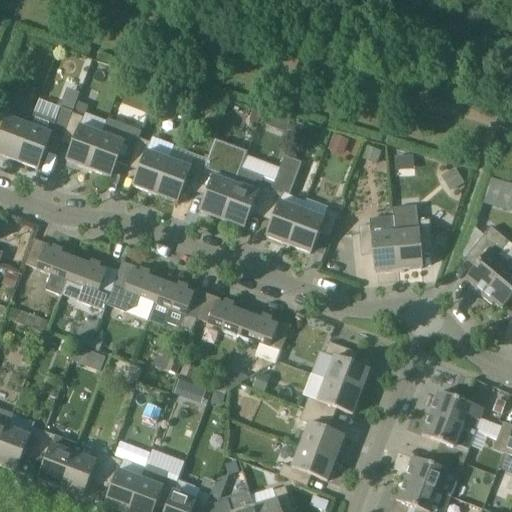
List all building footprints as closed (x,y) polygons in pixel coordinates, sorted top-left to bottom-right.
[(160,84),(146,80),(143,90),(156,95),(160,84)] [(161,103),(177,108),(183,93),(167,87),(161,103)] [(60,109),(62,109),(73,114),(77,104),(63,99),(60,109)] [(73,114),(85,118),(86,115),(89,107),(78,102),(77,104),(73,114)] [(30,127),(8,119),(12,109),(0,105),(0,131),(2,133),(0,139),(0,155),(17,162),(30,127)] [(64,137),(73,114),(62,109),(56,124),(53,133),(64,137)] [(261,125),(270,128),(274,116),(265,113),(261,125)] [(103,136),(81,127),(85,118),(73,114),(64,137),(75,141),(68,162),(90,171),(103,136)] [(35,116),(30,127),(17,162),(39,170),(53,133),(56,124),(35,116)] [(309,142),(313,128),(299,124),(296,138),(309,142)] [(125,144),(103,136),(90,171),(112,179),(120,158),(131,163),(140,139),(128,134),(125,144)] [(335,134),(330,149),(345,155),(350,140),(335,134)] [(151,143),(140,139),(131,163),(142,167),(134,188),(156,196),(170,161),(148,152),(151,143)] [(364,159),(377,164),(381,152),(368,148),(364,159)] [(286,155),(276,182),(273,189),(264,213),(275,217),(267,238),(289,246),(303,211),(281,203),(285,194),(291,196),(304,162),(286,155)] [(192,169),(170,161),(156,196),(178,204),(186,183),(198,188),(206,164),(195,160),(192,169)] [(223,221),(236,186),(215,177),(218,168),(206,164),(198,188),(209,192),(201,213),(223,221)] [(456,169),(445,175),(442,177),(450,191),(453,189),(464,183),(456,169)] [(242,170),(236,186),(223,221),(245,229),(253,209),(264,213),(273,189),(276,182),(242,170)] [(491,179),(483,205),(499,209),(507,184),(491,179)] [(325,219),(303,211),(289,246),(311,255),(319,234),(331,238),(340,214),(328,210),(325,219)] [(374,251),(376,273),(399,271),(396,233),(394,215),(369,218),(370,226),(359,227),(362,252),(374,251)] [(419,231),(396,233),(399,271),(423,269),(421,246),(433,245),(431,220),(418,221),(419,231)] [(511,244),(491,228),(485,235),(473,225),(462,255),(476,267),(466,279),(474,286),(472,288),(482,297),(511,261),(511,244)] [(26,265),(37,270),(52,275),(45,293),(61,300),(67,284),(76,260),(62,255),(63,251),(54,247),(53,251),(46,249),(47,245),(36,240),(26,265)] [(91,266),(76,260),(67,284),(84,290),(79,303),(105,312),(109,302),(114,288),(120,272),(109,268),(107,272),(100,269),(102,265),(92,262),(91,266)] [(511,261),(482,297),(492,305),(494,302),(503,309),(511,297),(511,261)] [(140,274),(133,271),(135,267),(123,263),(120,272),(114,288),(109,302),(117,306),(116,310),(125,313),(135,308),(138,301),(155,307),(164,283),(149,277),(151,273),(142,270),(140,274)] [(9,275),(5,286),(14,289),(18,278),(9,275)] [(178,288),(164,283),(155,307),(171,313),(167,324),(193,333),(198,320),(207,295),(196,291),(195,294),(188,292),(189,288),(180,284),(178,288)] [(239,339),(248,314),(233,309),(235,305),(226,302),(224,305),(217,303),(219,299),(207,295),(198,320),(223,329),(222,332),(239,339)] [(34,328),(37,318),(9,309),(5,318),(34,328)] [(262,320),(248,314),(239,339),(255,345),(256,342),(282,352),(292,327),(280,322),(279,326),(272,323),(273,320),(264,316),(262,320)] [(46,332),(50,323),(37,318),(34,328),(46,332)] [(48,350),(53,337),(44,334),(39,346),(48,350)] [(80,345),(90,349),(91,348),(94,341),(84,337),(81,344),(80,345)] [(92,348),(91,348),(100,352),(100,351),(104,342),(95,339),(92,348)] [(326,380),(362,393),(370,371),(349,363),(353,352),(330,343),(325,355),(335,358),(326,380)] [(83,366),(88,352),(78,347),(72,362),(83,366)] [(182,361),(172,358),(167,371),(176,375),(182,361)] [(194,381),(198,370),(186,365),(181,377),(194,381)] [(219,389),(227,392),(245,381),(225,374),(219,389)] [(264,393),(270,378),(259,374),(253,389),(264,393)] [(305,410),(328,419),(332,408),(353,416),(362,393),(326,380),(318,402),(309,398),(305,410)] [(175,396),(188,400),(193,385),(180,381),(175,396)] [(223,407),(226,396),(214,393),(211,404),(223,407)] [(431,415),(463,427),(476,432),(484,410),(439,393),(431,415)] [(500,417),(505,404),(497,401),(493,413),(500,417)] [(0,410),(0,450),(8,429),(13,416),(0,410)] [(345,438),(324,430),(328,419),(305,410),(300,421),(309,425),(301,447),(336,460),(345,438)] [(441,444),(437,454),(464,465),(469,454),(455,448),(463,427),(431,415),(422,436),(441,444)] [(511,426),(504,423),(493,451),(504,455),(511,434),(511,426)] [(30,437),(8,429),(0,450),(0,465),(17,472),(25,452),(36,456),(45,433),(34,428),(30,437)] [(57,437),(45,433),(36,456),(48,460),(39,481),(61,489),(75,454),(53,446),(57,437)] [(303,486),(307,474),(328,482),(336,460),(301,447),(293,469),(284,465),(279,477),(303,486)] [(100,454),(97,463),(75,454),(61,489),(83,498),(91,477),(103,481),(112,458),(100,454)] [(452,498),(464,465),(437,454),(433,465),(414,458),(406,480),(452,498)] [(123,462),(112,458),(103,481),(114,486),(106,506),(120,511),(128,511),(141,480),(120,472),(123,462)] [(163,488),(141,480),(128,511),(154,511),(158,503),(169,507),(174,493),(175,493),(178,484),(167,479),(163,488)] [(416,509),(414,511),(446,511),(452,498),(406,480),(397,502),(416,509)] [(289,498),(286,488),(274,491),(277,501),(255,508),(256,511),(292,511),(294,511),(289,498)] [(174,493),(169,507),(166,511),(205,511),(208,508),(212,496),(200,492),(197,501),(175,493),(174,493)] [(212,496),(208,508),(223,503),(212,496)] [(325,511),(329,503),(322,500),(318,511),(321,511),(325,511)] [(256,511),(255,508),(241,511),(231,511),(230,506),(228,501),(223,503),(208,508),(205,511),(256,511)]
